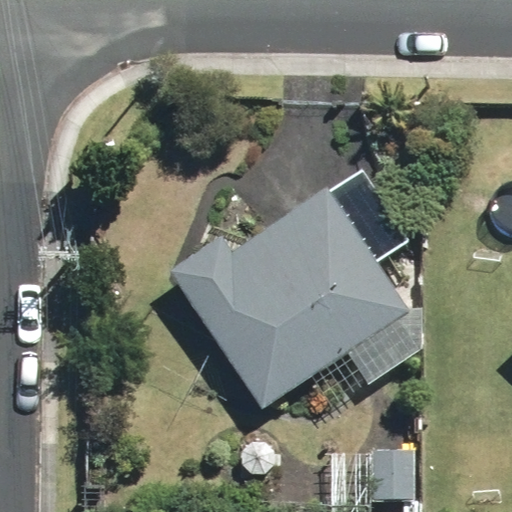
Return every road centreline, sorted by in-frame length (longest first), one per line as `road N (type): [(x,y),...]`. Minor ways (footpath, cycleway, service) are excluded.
road 1 (residential): [(9,0),(0,422)]
road 2 (residential): [(511,5),(250,0)]
